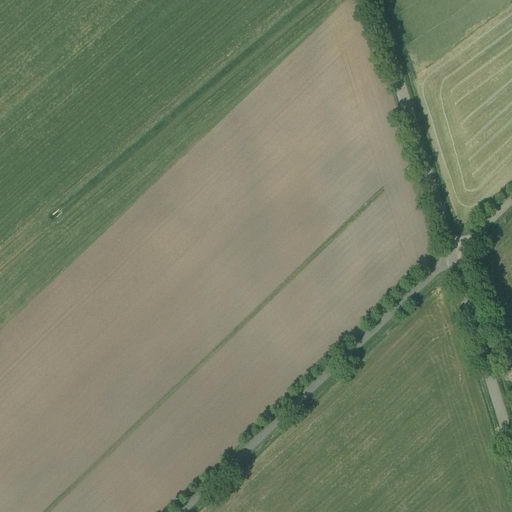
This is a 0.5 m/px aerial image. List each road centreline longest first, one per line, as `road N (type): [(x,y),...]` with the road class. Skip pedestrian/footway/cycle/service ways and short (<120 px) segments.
road 1 (unclassified): [(180,511),(454,257)]
road 2 (unclassified): [(454,257),(373,0)]
road 3 (unclassified): [(511,445),(454,257)]
